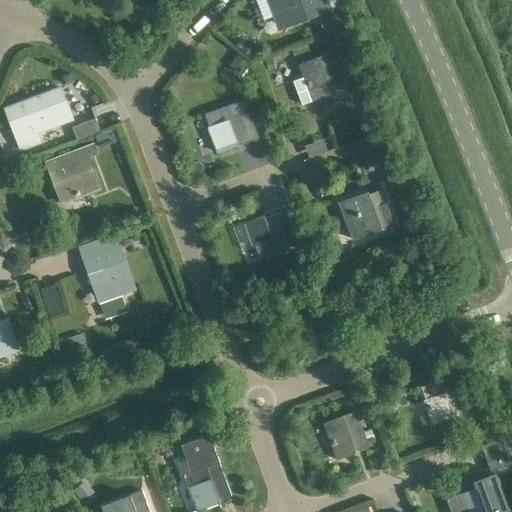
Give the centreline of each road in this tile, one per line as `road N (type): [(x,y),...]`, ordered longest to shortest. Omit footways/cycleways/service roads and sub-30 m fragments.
road 1 (tertiary): [(511,254),(408,0)]
road 2 (residential): [(249,403),(481,318)]
road 3 (residential): [(249,403),(174,208)]
road 4 (residential): [(296,511),(463,454)]
road 5 (residential): [(135,98),(103,62),(15,21)]
road 6 (residential): [(174,208),(297,162)]
road 7 (residential): [(135,98),(215,0)]
